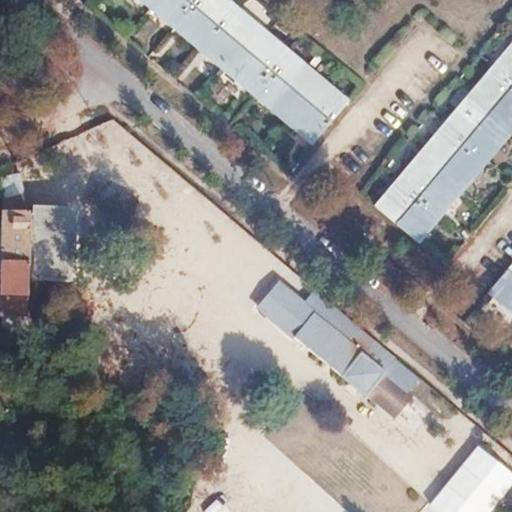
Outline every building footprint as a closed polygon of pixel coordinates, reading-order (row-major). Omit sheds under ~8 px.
[(225,0),(143,0),(312,142),(346,101),(225,0)] [(511,43),(376,205),(415,239),(511,125),(511,43)] [(96,180),(84,201),(124,223),(135,202),(96,180)] [(31,209),(30,272),(66,274),(68,210),(31,209)] [(3,212),(0,293),(0,314),(25,316),(28,213),(3,212)] [(511,260),(489,289),(511,308),(511,260)] [(304,304),(285,326),(393,418),(414,394),(408,389),(419,377),(333,305),(322,319),(304,304)] [(349,511),(377,511),(401,486),(340,433),(305,472),(349,511)]
